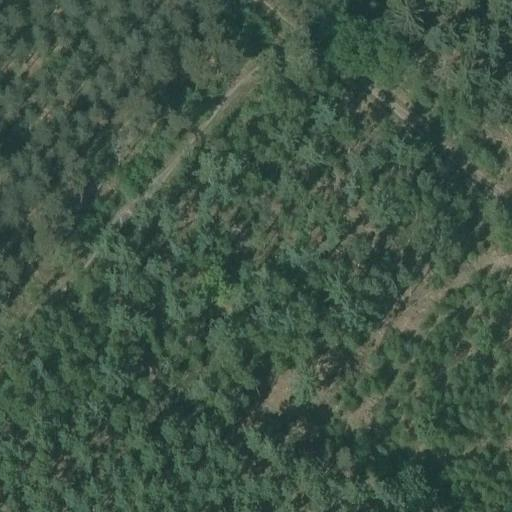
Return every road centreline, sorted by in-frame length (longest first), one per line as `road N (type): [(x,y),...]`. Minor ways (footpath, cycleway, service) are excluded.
road 1 (track): [(278,24),(0,336)]
road 2 (track): [(278,24),(511,209)]
